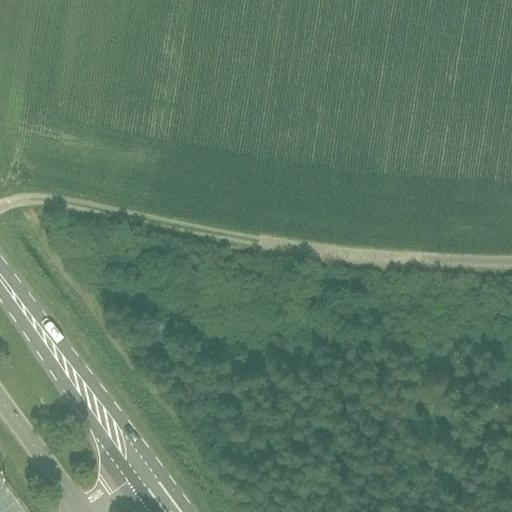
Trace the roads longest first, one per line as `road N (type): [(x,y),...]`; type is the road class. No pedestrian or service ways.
road 1 (primary): [(143,468),(0,272)]
road 2 (unclassified): [(83,511),(0,400)]
